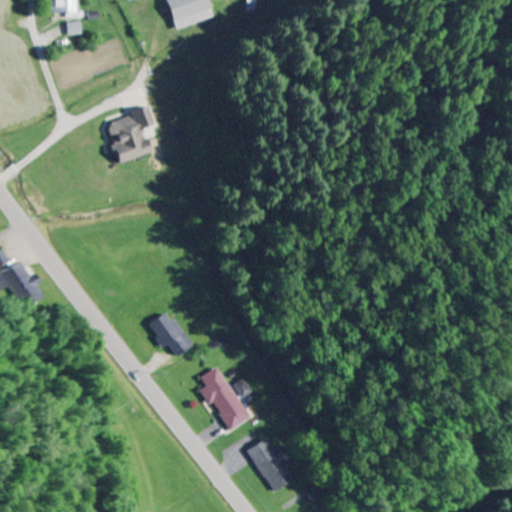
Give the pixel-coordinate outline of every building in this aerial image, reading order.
[(75,0),(48,0),(48,13),(63,13),(63,20),(81,20),(81,12),(75,12),(75,0)] [(163,0),(174,32),(213,20),(206,0),(163,0)] [(79,36),(78,23),(65,24),(65,37),(79,36)] [(148,156),(142,129),(152,126),(148,110),(105,120),(115,164),(148,156)] [(25,262),(8,273),(4,268),(14,262),(6,250),(0,254),(0,290),(5,297),(19,288),(33,308),(49,297),(25,262)] [(164,348),(168,345),(176,357),(193,346),(174,320),(170,322),(165,314),(148,325),(164,348)] [(200,379),(206,387),(199,392),(209,407),(213,404),(230,432),(249,419),(217,368),(200,379)] [(232,386),(240,400),(251,393),(242,380),(232,386)] [(246,452),(273,493),(293,480),(286,470),(291,467),(277,445),(271,449),(265,439),(246,452)] [(314,502),(324,494),(316,484),(306,491),(314,502)]
